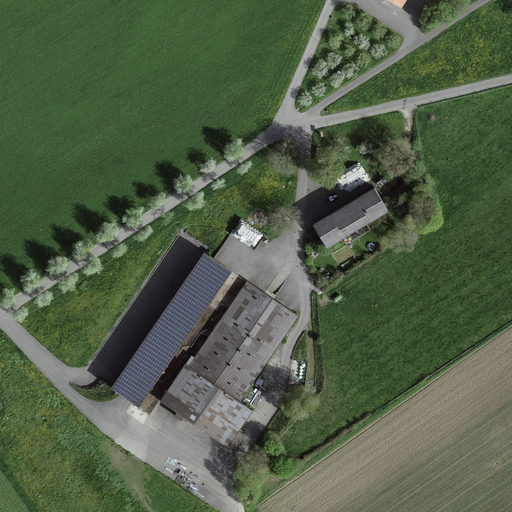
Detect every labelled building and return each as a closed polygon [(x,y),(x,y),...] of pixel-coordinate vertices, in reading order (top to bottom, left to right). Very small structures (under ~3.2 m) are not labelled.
[(377,181),(380,186),(389,178),(386,174),(377,181)] [(389,208),(375,184),(313,221),(327,244),(348,231),(353,239),(371,228),(367,221),(389,208)] [(255,250),(266,234),(241,217),(230,233),(255,250)] [(139,408),(232,272),(204,252),(110,388),(139,408)] [(194,356),(192,354),(186,362),(185,362),(159,399),(176,410),(173,414),(181,419),(184,416),(228,446),(229,445),(235,449),(245,433),(239,429),(253,409),(240,400),(299,315),(247,279),(194,356)]
